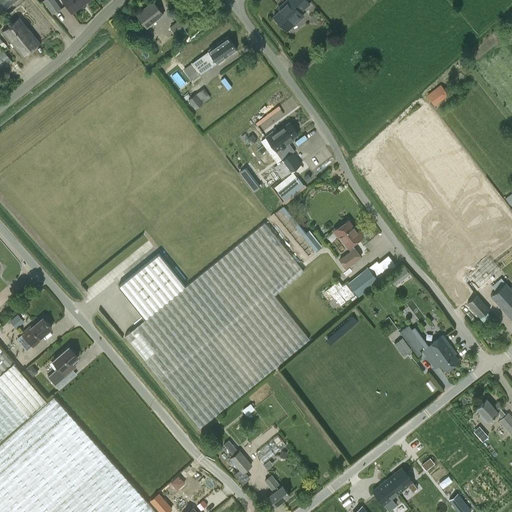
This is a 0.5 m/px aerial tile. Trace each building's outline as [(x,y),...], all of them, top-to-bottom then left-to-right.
[(0,0),(0,72),(12,62),(0,47),(0,14),(17,0),(0,0)] [(52,14),(60,9),(54,0),(44,0),(43,1),(52,14)] [(61,0),(62,0),(72,13),(89,0),(61,0)] [(309,4),(306,0),(288,0),(290,2),(274,17),(285,29),(297,19),(293,15),(298,10),(300,12),(309,4)] [(137,15),(147,28),(163,15),(153,2),(137,15)] [(176,35),(184,29),(192,23),(185,16),(178,21),(170,27),(176,35)] [(2,32),(23,57),(40,43),(19,18),(2,32)] [(217,63),(237,50),(228,37),(209,51),(193,63),(201,74),(217,63)] [(179,73),(169,60),(159,68),(178,92),(188,84),(179,73)] [(447,92),(442,85),(428,95),(434,102),(447,92)] [(195,109),(203,103),(195,95),(188,100),(195,109)] [(511,219),(434,102),(353,155),(454,308),(498,279),(489,265),(511,249),(511,219)] [(293,153),(287,145),(293,140),(292,139),(298,134),(290,122),(277,132),(276,130),(266,138),(277,152),(291,172),(301,164),(293,153)] [(335,230),(350,252),(339,260),(346,269),(361,257),(352,245),(364,237),(359,230),(357,232),(348,220),(335,230)] [(304,271),(265,222),(186,286),(159,253),(118,286),(145,319),(125,335),(200,427),(309,339),(274,295),(304,271)] [(304,235),(316,251),(323,245),(311,229),(304,235)] [(352,299),(358,295),(359,296),(378,281),(368,268),(348,283),(346,281),(341,284),(338,280),(328,288),(341,305),(351,297),(352,299)] [(491,296),(511,320),(511,290),(506,284),(491,296)] [(490,310),(477,295),(467,304),(481,318),(490,310)] [(17,327),(25,319),(18,312),(10,320),(17,327)] [(41,340),(40,339),(52,328),(43,318),(37,323),(35,322),(22,333),(34,347),(41,340)] [(422,347),(424,349),(422,350),(436,368),(439,366),(441,364),(446,371),(459,361),(449,348),(451,346),(443,336),(432,343),(428,346),(415,328),(412,330),(409,325),(400,332),(417,356),(421,353),(419,350),(422,347)] [(411,351),(402,338),(394,344),(403,357),(411,351)] [(55,385),(73,370),(69,366),(78,358),(68,347),(53,361),(58,368),(48,377),(55,385)] [(47,402),(19,369),(0,348),(0,441),(27,418),(28,419),(47,402)] [(156,511),(56,396),(2,443),(0,444),(0,511),(156,511)] [(477,408),(488,422),(498,414),(497,412),(503,407),(499,402),(493,407),(487,400),(477,408)] [(252,403),(244,409),(247,414),(256,408),(252,403)] [(511,435),(511,417),(509,413),(500,422),(511,435)] [(279,433),(256,452),(265,462),(287,444),(279,433)] [(226,446),(232,451),(236,445),(230,440),(226,446)] [(240,451),(231,458),(242,472),(251,464),(240,451)] [(402,468),(387,479),(398,493),(413,482),(402,468)] [(281,486),(275,480),(272,475),(265,480),(269,485),(274,492),(269,496),(276,504),(289,494),(282,485),(281,486)] [(188,478),(179,486),(190,498),(201,489),(191,478),(188,478)] [(387,479),(373,491),(384,505),(398,493),(387,479)] [(150,501),(159,511),(168,511),(172,508),(158,493),(150,501)] [(450,501),(453,504),(458,511),(467,511),(470,510),(458,494),(452,499),(450,501)]
